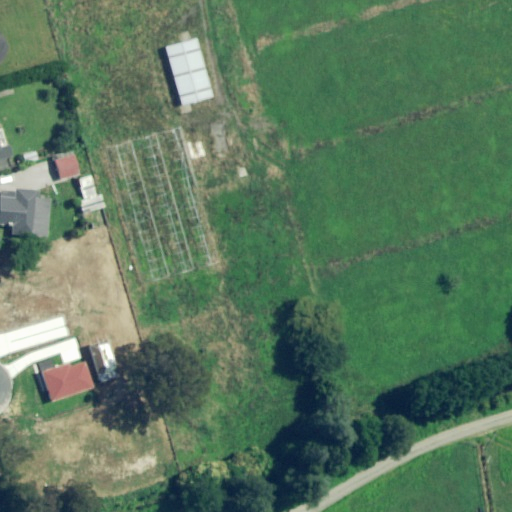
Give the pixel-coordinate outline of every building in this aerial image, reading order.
[(211,99),(194,39),(163,48),(179,107),(211,99)] [(262,111),(256,93),(247,95),(253,114),(262,111)] [(283,144),(279,131),(263,135),(268,154),(276,152),(274,147),(283,144)] [(202,133),(187,137),(193,160),(207,157),(205,149),(202,133)] [(0,138),(0,160),(10,158),(6,137),(0,138)] [(79,175),(73,155),(53,160),(59,181),(79,175)] [(248,165),(237,168),(241,181),(252,177),(248,165)] [(103,208),(95,178),(77,182),(82,201),(78,202),(81,214),(103,208)] [(35,192),(0,189),(0,225),(10,226),(10,235),(45,238),(48,199),(34,198),(35,192)] [(232,340),(222,311),(185,324),(195,353),(232,340)]
